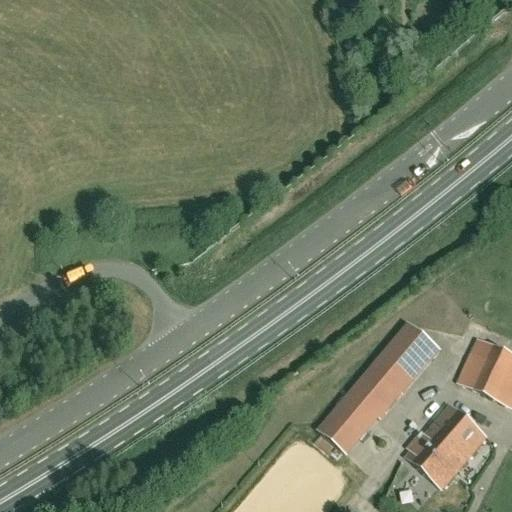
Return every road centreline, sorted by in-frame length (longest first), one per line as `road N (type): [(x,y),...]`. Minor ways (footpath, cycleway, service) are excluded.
road 1 (primary): [(511,137),(315,296),(0,502)]
road 2 (unclassified): [(187,338),(511,86)]
road 3 (unclassified): [(0,315),(101,266),(151,288),(187,338)]
road 4 (unclassified): [(187,338),(0,455)]
